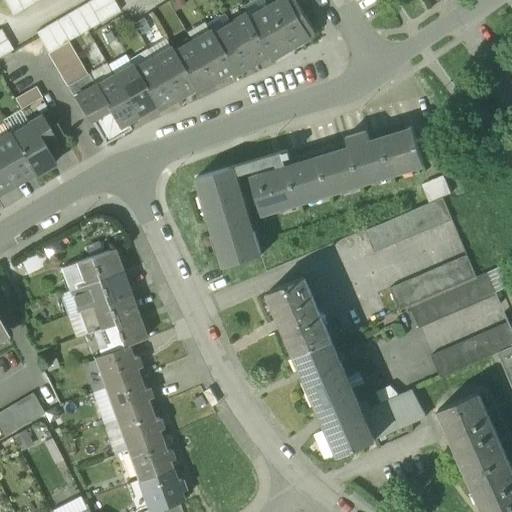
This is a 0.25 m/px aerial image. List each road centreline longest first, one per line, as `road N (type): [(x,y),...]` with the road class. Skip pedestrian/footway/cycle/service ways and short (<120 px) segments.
road 1 (residential): [(312,495),(229,388),(108,176)]
road 2 (residential): [(108,176),(375,67)]
road 3 (residential): [(0,235),(108,176)]
